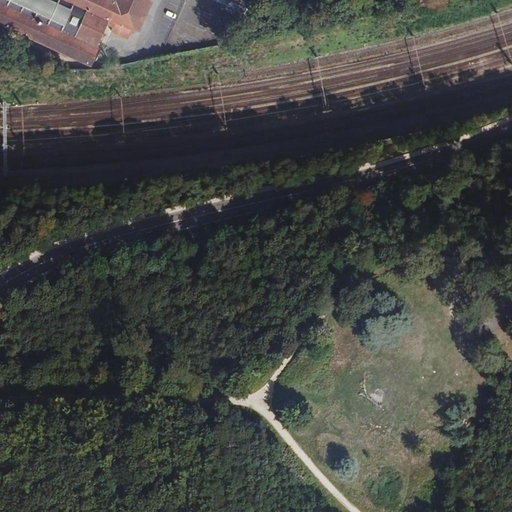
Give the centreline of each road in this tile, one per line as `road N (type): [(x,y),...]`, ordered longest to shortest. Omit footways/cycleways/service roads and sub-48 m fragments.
road 1 (track): [(0,398),(258,399),(324,313),(391,264),(426,255),(467,267),(511,264)]
road 2 (tertiary): [(0,287),(68,252),(359,181),(511,128)]
road 3 (track): [(258,399),(354,511)]
